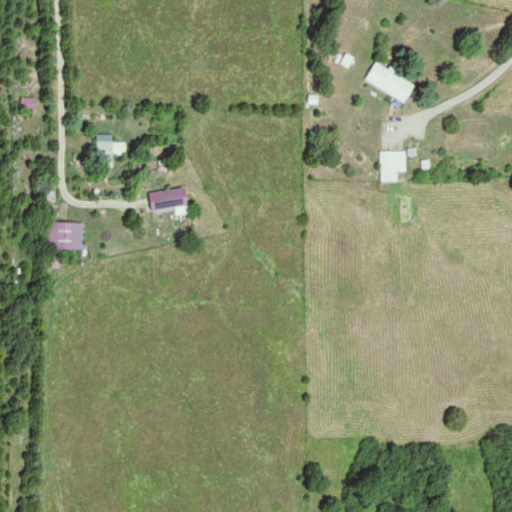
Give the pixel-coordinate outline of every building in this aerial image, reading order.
[(364,80),(402,104),(413,86),(375,62),(364,80)] [(112,134),(95,135),(96,168),(113,167),(113,155),(126,155),(126,143),(112,143),(112,134)] [(405,171),(405,151),(380,151),(380,182),(396,182),(396,171),(405,171)] [(174,209),(175,217),(188,214),(183,187),(148,193),(151,213),(174,209)] [(47,250),(86,250),(86,223),(47,223),(47,250)]
